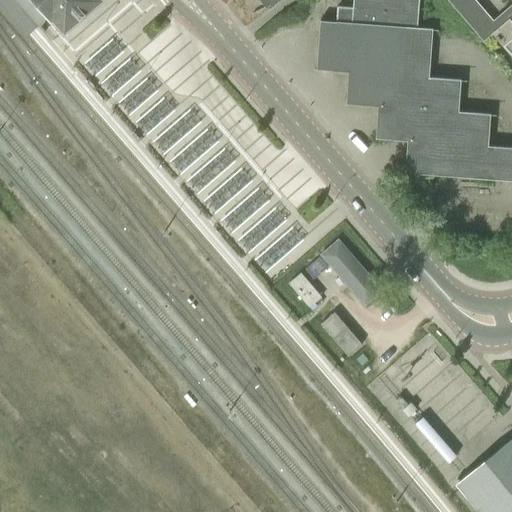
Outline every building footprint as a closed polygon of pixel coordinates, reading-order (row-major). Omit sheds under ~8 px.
[(0,0),(0,5),(27,37),(42,23),(49,17),(34,0),(0,0)] [(34,0),(49,17),(62,33),(99,0),(34,0)] [(405,173),(511,181),(511,147),(489,146),(491,114),(459,111),(461,79),(430,77),(433,29),(418,27),(419,0),(353,0),(353,7),(338,6),(336,22),(320,20),(317,69),(348,72),(346,104),(378,107),(375,138),(407,141),(405,173)] [(511,1),(493,19),(476,0),(447,0),(484,42),(493,34),(511,56),(511,1)] [(347,287),(365,307),(383,291),(338,239),(319,255),(347,287)] [(300,273),(288,283),(309,308),(321,297),(300,273)] [(334,313),(321,324),(348,356),(362,345),(334,313)] [(511,511),(511,438),(457,484),(461,488),(480,511),(511,511)]
